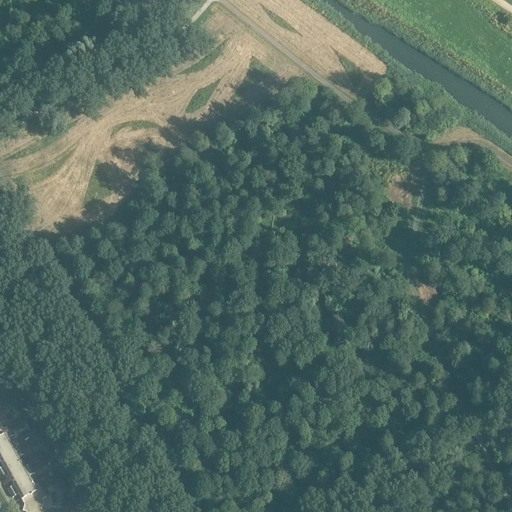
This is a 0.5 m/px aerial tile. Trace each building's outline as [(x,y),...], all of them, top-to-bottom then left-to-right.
[(0,437),(11,431),(9,427),(3,430),(0,424),(0,437)] [(14,436),(11,431),(0,437),(0,449),(11,444),(8,439),(14,436)] [(13,449),(11,444),(0,449),(0,461),(0,462),(21,450),(19,446),(13,449)] [(24,455),(21,450),(0,462),(3,467),(0,468),(0,474),(21,463),(18,458),(24,455)] [(49,454),(44,457),(47,463),(52,460),(49,454)] [(24,468),(21,463),(0,474),(0,475),(2,479),(8,476),(10,481),(32,469),(30,465),(24,468)] [(34,474),(32,469),(10,481),(13,486),(7,489),(10,493),(31,482),(29,477),(34,474)] [(63,479),(56,483),(59,488),(66,485),(63,479)] [(34,487),(31,482),(10,493),(12,498),(18,495),(21,500),(42,488),(40,484),(34,487)] [(47,497),(42,488),(21,500),(24,505),(22,511),(42,511),(41,511),(43,503),(42,500),(47,497)]
